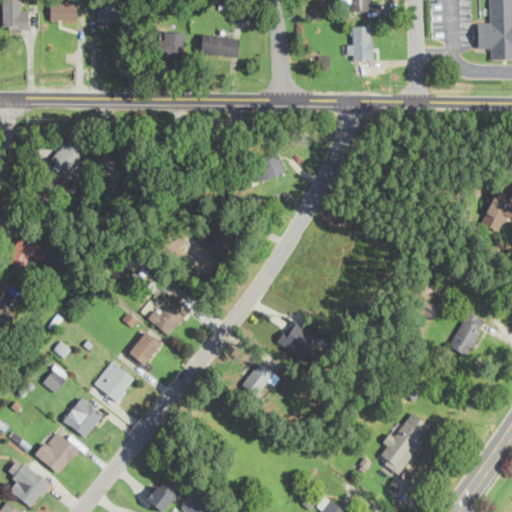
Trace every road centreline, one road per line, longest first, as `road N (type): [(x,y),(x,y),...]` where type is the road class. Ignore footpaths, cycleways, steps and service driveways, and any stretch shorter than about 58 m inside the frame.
road 1 (residential): [(511,101),(0,95)]
road 2 (residential): [(76,511),(225,333),(296,228),(348,102)]
